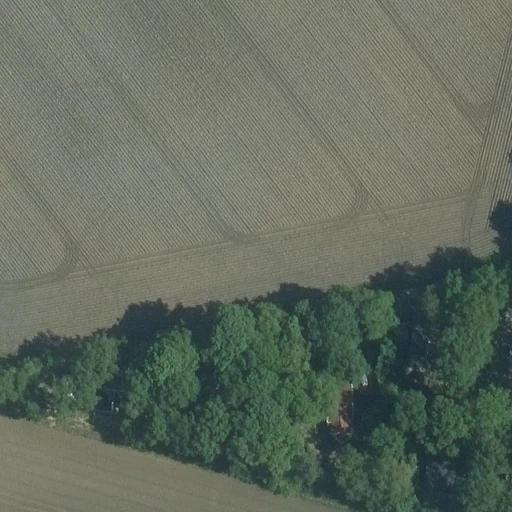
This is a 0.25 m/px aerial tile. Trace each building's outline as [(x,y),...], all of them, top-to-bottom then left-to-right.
[(450,366),(455,340),(442,338),(443,334),(431,332),(426,358),(431,359),(430,362),(450,366)] [(230,406),(236,396),(206,379),(196,396),(201,399),(195,409),(218,422),(227,405),(230,406)] [(350,441),(350,423),(352,423),(352,390),(327,390),(327,429),(331,429),(331,441),(350,441)] [(173,427),(183,414),(174,408),(165,421),(173,427)] [(453,485),(458,451),(431,448),(426,486),(441,488),(442,483),(453,485)]
